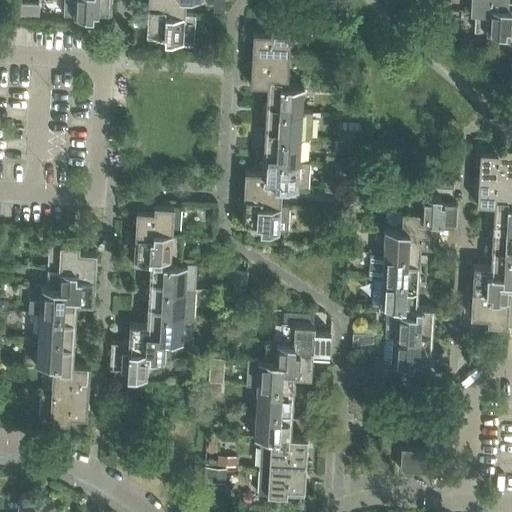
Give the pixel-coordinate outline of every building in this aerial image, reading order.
[(110,10),(110,0),(64,0),(63,13),(73,14),(105,16),(106,10),(110,10)] [(148,0),(148,5),(166,6),(166,13),(184,14),(185,0),(148,0)] [(470,0),(470,11),(475,12),(488,12),(488,5),(506,6),(506,0),(470,0)] [(511,0),(506,0),(506,6),(488,5),(488,12),(475,12),(474,29),(485,30),(485,31),(505,32),(505,35),(511,34),(511,0)] [(16,16),(38,17),(39,5),(17,3),(16,16)] [(214,12),(224,12),(224,3),(214,3),(214,12)] [(166,13),(166,6),(148,5),(146,38),(164,38),(191,40),(193,14),(184,14),(166,13)] [(433,22),(444,23),(445,10),(434,9),(433,22)] [(271,32),(253,31),(251,57),(270,58),(270,51),(288,52),(289,41),(299,42),(300,27),(271,25),(271,32)] [(286,83),(288,52),(270,51),(270,58),(251,57),(250,83),(268,84),(269,77),(286,78),(285,83),(286,83)] [(285,83),(286,78),(269,77),(268,84),(267,102),(284,103),(283,109),(302,110),(303,84),(286,83),(285,83)] [(340,111),(351,111),(352,96),(346,96),(341,96),(340,111)] [(283,109),(284,103),(267,102),(265,127),(282,129),(282,135),(300,135),(309,136),(311,111),(302,110),(283,109)] [(282,135),(282,129),(265,127),(264,152),(281,153),(280,160),(299,161),(300,135),(282,135)] [(350,138),(350,128),(338,128),(337,137),(350,138)] [(511,146),(498,145),(497,152),(479,150),(478,177),(497,178),(497,172),(511,172),(511,146)] [(280,160),(281,153),(264,152),(263,171),(263,178),(279,179),(279,186),(280,186),(306,187),(308,161),(299,161),(280,160)] [(263,171),(245,169),(243,196),(261,197),(261,204),(279,205),(280,186),(279,186),(279,179),(263,178),(263,171)] [(511,196),(511,172),(497,172),(497,178),(478,177),(477,202),(494,203),(495,203),(495,195),(511,196)] [(435,180),(435,187),(453,188),(453,181),(435,180)] [(373,186),(362,186),(360,201),(372,202),(373,186)] [(342,190),(342,194),(336,189),(331,195),(344,207),(344,206),(349,201),(350,201),(351,199),(342,190)] [(456,200),(439,199),(439,192),(408,190),(407,209),(419,210),(420,210),(420,218),(436,218),(436,226),(438,226),(454,227),(456,200)] [(511,228),(511,196),(495,195),(495,203),(494,203),(493,221),(510,222),(510,228),(511,228)] [(261,197),(243,196),(242,222),(259,223),(259,229),(288,230),(289,206),(279,205),(261,204),(261,197)] [(349,201),(344,206),(353,214),(357,210),(349,201)] [(179,205),(173,205),(153,204),(153,210),(136,209),(134,237),(153,238),(153,232),(171,233),(180,234),(180,231),(178,231),(179,205)] [(419,210),(407,209),(402,209),(400,228),(402,228),(402,235),(419,236),(418,243),(419,243),(437,245),(438,226),(436,226),(436,218),(420,218),(420,210),(419,210)] [(511,228),(510,228),(510,222),(493,221),(492,246),(508,247),(508,253),(511,253),(511,228)] [(402,228),(400,228),(384,227),(382,253),(400,254),(400,260),(418,261),(419,243),(418,243),(419,236),(402,235),(402,228)] [(180,234),(171,233),(153,232),(153,238),(134,237),(133,261),(151,262),(152,254),(169,255),(169,261),(179,262),(180,234)] [(79,243),(59,242),(48,242),(46,268),(58,269),(76,270),(76,276),(94,277),(96,251),(78,250),(79,243)] [(511,253),(508,253),(508,247),(492,246),(490,264),(492,264),(491,272),(508,273),(507,280),(511,280),(511,253)] [(400,260),(400,254),(382,253),(380,278),(399,279),(398,285),(416,286),(418,261),(400,260)] [(169,261),(169,255),(152,254),(151,262),(149,280),(166,281),(166,287),(185,288),(186,262),(179,262),(169,261)] [(492,264),(490,264),(473,263),(471,290),(490,291),(489,297),(511,298),(511,280),(507,280),(508,273),(491,272),(492,264)] [(76,270),(58,269),(46,268),(45,285),(58,286),(57,294),(74,295),(74,302),(75,302),(93,303),(94,277),(76,276),(76,270)] [(8,276),(0,275),(0,283),(8,284),(8,276)] [(398,285),(399,279),(380,278),(379,304),(387,304),(396,305),(397,305),(396,311),(414,312),(414,304),(415,304),(416,286),(398,285)] [(166,287),(166,281),(149,280),(148,305),(165,306),(165,312),(192,314),(194,289),(185,288),(166,287)] [(232,282),(231,291),(244,293),(245,284),(232,282)] [(58,286),(45,285),(40,285),(39,300),(28,299),(27,311),(38,311),(57,312),(56,319),(74,320),(75,302),(74,302),(74,295),(57,294),(58,286)] [(511,298),(489,297),(490,291),(471,290),(470,315),(473,316),(472,322),(511,324),(511,298)] [(0,300),(0,308),(8,309),(9,300),(0,300)] [(397,305),(396,305),(387,304),(385,335),(412,336),(413,330),(431,331),(433,305),(415,304),(414,304),(414,312),(396,311),(397,305)] [(165,312),(165,306),(148,305),(147,323),(148,323),(147,330),(164,331),(163,338),(165,338),(191,340),(192,314),(165,312)] [(56,319),(57,312),(38,311),(37,337),(55,338),(55,344),(73,345),(74,320),(56,319)] [(148,323),(147,323),(129,322),(128,341),(130,341),(129,348),(146,349),(145,356),(147,356),(164,357),(165,338),(163,338),(164,331),(147,330),(148,323)] [(313,330),(313,324),(293,322),(292,342),(294,342),(294,349),(310,350),(309,357),(311,357),(328,358),(330,331),(313,330)] [(353,324),(352,333),(362,333),(372,334),(373,325),(353,324)] [(412,336),(385,335),(383,361),(429,363),(431,331),(413,330),(412,336)] [(352,333),(351,345),(372,342),(372,334),(362,333),(352,333)] [(55,344),(55,338),(37,337),(35,362),(52,363),(53,363),(53,369),(70,370),(71,363),(72,363),(73,345),(55,344)] [(130,341),(128,341),(111,340),(110,367),(126,367),(126,374),(146,375),(147,356),(145,356),(146,349),(129,348),(130,341)] [(292,367),(292,375),(310,376),(311,357),(309,357),(310,350),(294,349),(294,342),(292,342),(264,340),(264,358),(276,359),(276,366),(292,367)] [(223,355),(224,343),(215,342),(214,354),(223,355)] [(264,358),(258,358),(246,357),(244,384),(256,385),(274,386),(274,392),(291,393),(292,375),(292,367),(276,366),(276,359),(264,358)] [(89,363),(72,363),(71,363),(70,370),(53,369),(53,363),(52,363),(50,394),(68,395),(69,389),(87,390),(89,363)] [(274,392),(274,386),(256,385),(254,410),(272,411),(272,417),(290,418),(291,393),(274,392)] [(86,416),(87,390),(69,389),(68,395),(50,394),(38,393),(37,419),(68,421),(69,415),(86,416)] [(272,417),(272,411),(254,410),(253,435),(260,435),(259,442),(288,443),(288,436),(289,436),(290,418),(272,417)] [(207,447),(216,448),(217,434),(208,433),(207,447)] [(307,437),(289,436),(288,436),(288,443),(259,442),(258,466),(286,468),(286,462),(305,463),(307,437)] [(424,470),(426,447),(401,446),(400,469),(424,470)] [(233,455),(217,454),(216,463),(233,464),(233,455)] [(303,495),(305,463),(286,462),(286,468),(258,466),(256,492),(303,495)] [(224,482),(225,468),(205,467),(204,481),(224,482)] [(52,511),(53,501),(18,498),(17,511),(52,511)]
